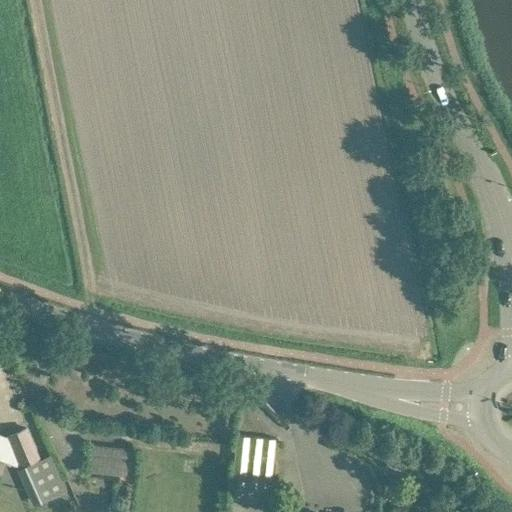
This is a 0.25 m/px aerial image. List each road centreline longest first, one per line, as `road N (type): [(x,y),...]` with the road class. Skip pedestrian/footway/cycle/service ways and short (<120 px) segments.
road 1 (tertiary): [(0,299),(159,350),(444,405),(479,403)]
road 2 (tertiary): [(511,274),(499,209),(432,71),(410,0)]
